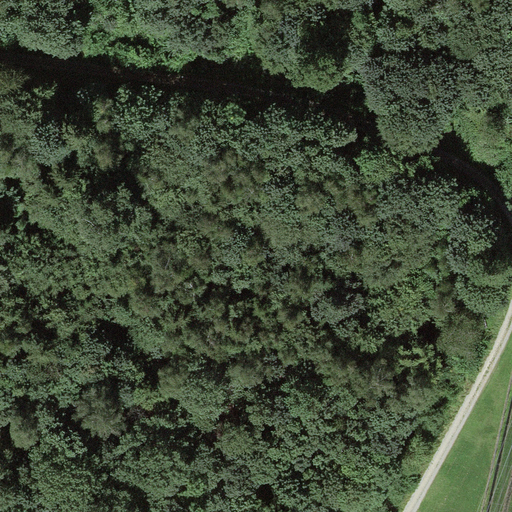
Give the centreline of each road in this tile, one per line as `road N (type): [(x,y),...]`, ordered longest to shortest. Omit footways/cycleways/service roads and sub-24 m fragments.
road 1 (track): [(511,212),(505,195),(426,149),(248,91),(0,58)]
road 2 (track): [(412,511),(511,321)]
